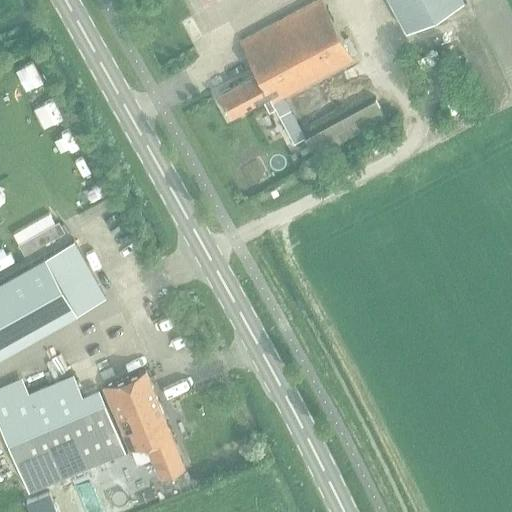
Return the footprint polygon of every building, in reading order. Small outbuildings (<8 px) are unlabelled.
[(293,144),(302,139),(281,97),(352,59),(320,0),(317,0),(238,42),(255,74),(216,94),(228,116),(262,97),(269,111),(274,108),(293,144)] [(387,0),(404,31),(461,1),(460,0),(387,0)] [(181,23),(191,42),(201,37),(190,17),(181,23)] [(417,60),(447,115),(466,104),(435,50),(417,60)] [(347,82),(352,96),(383,85),(378,71),(347,82)] [(303,136),(314,156),(387,118),(376,97),(303,136)] [(118,185),(109,189),(116,205),(125,201),(118,185)] [(58,220),(18,243),(24,253),(64,230),(58,220)] [(0,280),(0,354),(105,296),(73,240),(0,280)] [(184,464),(145,369),(104,386),(105,386),(111,403),(130,449),(131,449),(136,461),(143,457),(144,459),(152,456),(160,474),(184,464)] [(0,426),(28,492),(125,452),(99,388),(82,395),(72,373),(9,400),(3,386),(0,387),(0,426)]
